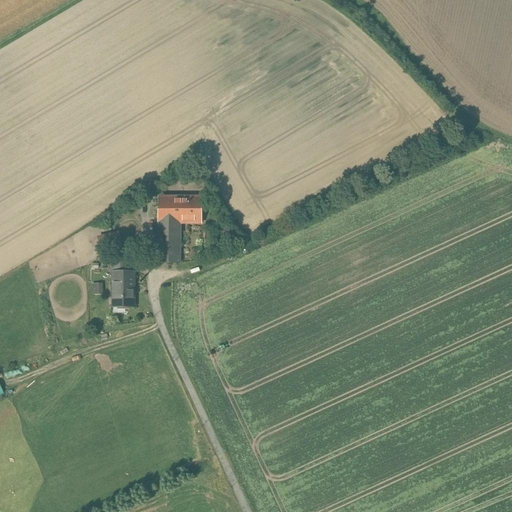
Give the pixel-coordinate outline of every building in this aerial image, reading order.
[(202,197),(158,197),(157,263),(179,263),(180,223),(201,224),(202,197)] [(119,231),(97,237),(101,253),(123,248),(119,231)] [(113,258),(113,272),(127,272),(127,258),(113,258)] [(127,272),(113,272),(113,307),(133,307),(133,272),(127,272)] [(93,282),(93,293),(104,294),(104,283),(93,282)]
